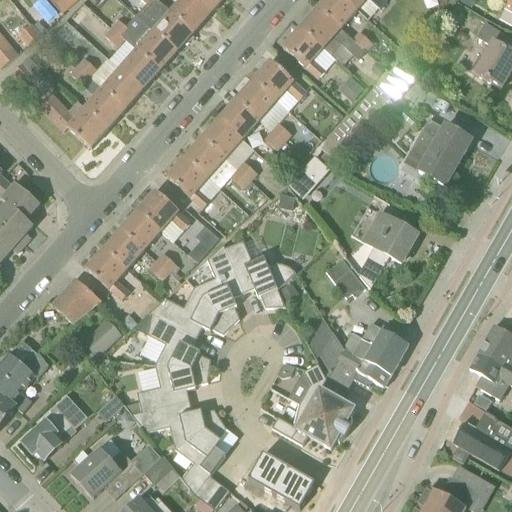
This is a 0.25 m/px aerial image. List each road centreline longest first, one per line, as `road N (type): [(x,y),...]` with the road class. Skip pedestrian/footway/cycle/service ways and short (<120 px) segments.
road 1 (secondary): [(359,497),(511,233)]
road 2 (unclassified): [(94,214),(282,0)]
road 3 (residential): [(359,497),(239,421),(228,375),(243,347),(273,337)]
road 4 (unclassified): [(0,320),(94,214)]
road 5 (unclassified): [(0,116),(94,214)]
